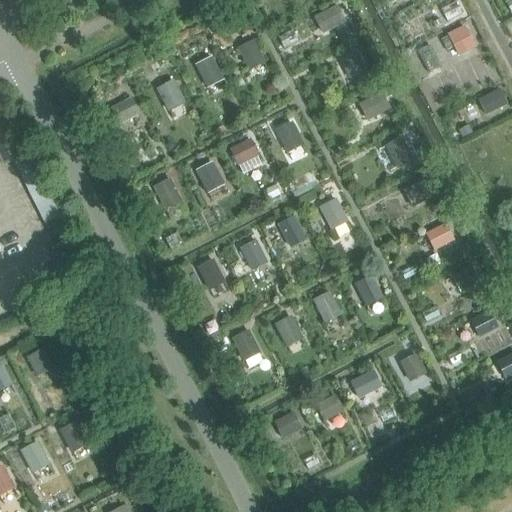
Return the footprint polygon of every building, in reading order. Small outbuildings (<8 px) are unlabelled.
[(337,8),(316,18),(323,33),(344,22),(337,8)] [(61,21),(55,24),(54,25),(60,36),(67,32),(61,21)] [(456,53),(473,44),(464,27),(447,36),(456,53)] [(292,32),(278,39),(284,50),(298,42),(292,32)] [(252,42),(239,49),(250,70),(264,63),(252,42)] [(428,47),(418,52),(429,74),(439,70),(428,47)] [(355,53),(341,60),(350,78),(364,70),(355,53)] [(210,59),(196,65),(207,87),(221,80),(210,59)] [(172,82),(158,89),(169,110),(183,103),(172,82)] [(500,92),(479,102),(486,117),(507,107),(500,92)] [(382,95),(361,106),(368,120),(389,109),(382,95)] [(130,99),(111,109),(119,124),(139,115),(130,99)] [(21,157),(0,116),(0,159),(4,166),(21,157)] [(291,124),(276,132),(288,153),(302,145),(291,124)] [(469,127),(458,133),(462,139),(472,134),(469,127)] [(400,140),(386,147),(397,168),(412,161),(400,140)] [(249,141),(230,151),(238,166),(257,156),(249,141)] [(211,164),(197,172),(208,193),(222,186),(211,164)] [(169,181),(154,188),(166,209),(180,202),(169,181)] [(426,182),(405,193),(412,206),(433,196),(426,182)] [(335,201),(321,208),(332,229),(346,222),(335,201)] [(293,218),(279,226),(290,246),(304,239),(293,218)] [(445,227),(428,236),(435,250),(452,241),(445,227)] [(254,242),(241,249),(252,271),(266,264),(254,242)] [(212,262),(198,269),(209,290),(223,283),(212,262)] [(471,269),(453,278),(460,292),(478,283),(471,269)] [(370,278),(356,285),(368,306),(381,299),(370,278)] [(329,294),(314,302),(326,323),(340,315),(329,294)] [(490,314),(472,323),(479,336),(497,327),(490,314)] [(290,319),(276,326),(287,347),(301,340),(290,319)] [(247,333),(233,340),(244,362),(258,354),(247,333)] [(44,352),(29,359),(38,377),(52,370),(44,352)] [(511,356),(498,364),(505,378),(511,374),(511,356)] [(415,357),(401,364),(410,381),(425,374),(415,357)] [(2,368),(0,369),(0,390),(11,385),(2,368)] [(373,373),(352,384),(359,398),(380,387),(373,373)] [(334,398),(317,406),(324,420),(342,411),(334,398)] [(293,414),(275,423),(282,438),(300,429),(293,414)] [(75,424),(61,431),(72,452),(86,445),(75,424)] [(36,444),(22,451),(33,472),(47,465),(36,444)] [(2,468),(0,468),(0,495),(13,489),(2,468)]
